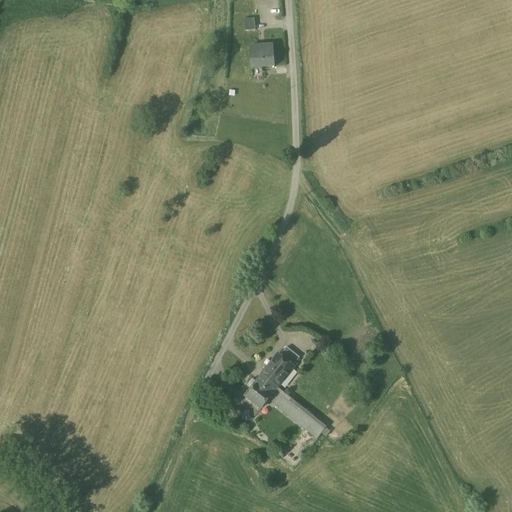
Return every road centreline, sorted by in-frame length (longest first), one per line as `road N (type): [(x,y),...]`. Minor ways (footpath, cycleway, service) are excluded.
road 1 (unclassified): [(210,374),(297,188),(288,0)]
road 2 (track): [(147,511),(210,374)]
